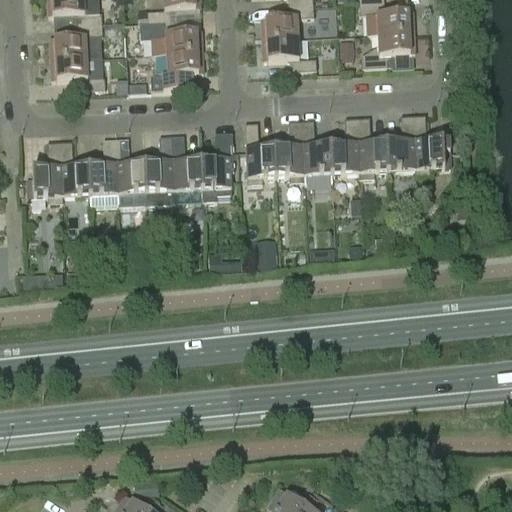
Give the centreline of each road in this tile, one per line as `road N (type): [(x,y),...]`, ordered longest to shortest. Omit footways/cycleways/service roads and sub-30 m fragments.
road 1 (primary): [(0,427),(511,376)]
road 2 (primary): [(511,322),(0,372)]
road 3 (residential): [(11,2),(18,128),(232,118)]
road 4 (residential): [(232,118),(442,96),(450,84),(445,0)]
